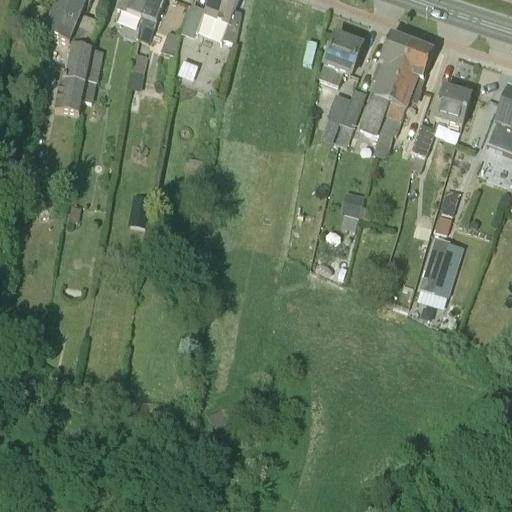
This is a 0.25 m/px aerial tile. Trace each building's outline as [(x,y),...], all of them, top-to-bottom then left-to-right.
[(43,41),(68,51),(88,2),(91,3),(92,0),(60,0),(53,17),(43,41)] [(133,0),(127,18),(141,23),(143,24),(144,20),(150,0),(133,0)] [(176,7),(178,0),(150,0),(144,20),(143,24),(141,23),(137,44),(148,49),(156,28),(165,3),(176,7)] [(239,0),(210,0),(197,35),(221,45),(221,44),(235,49),(241,18),(234,15),(239,0)] [(26,34),(43,41),(53,17),(36,10),(26,34)] [(168,37),(160,57),(175,61),(180,41),(168,37)] [(412,48),(390,39),(376,73),(383,76),(361,133),(378,139),(381,140),(386,119),(412,48)] [(362,50),(335,40),(324,71),(318,85),(338,92),(343,80),(349,83),(362,50)] [(394,140),(400,125),(414,89),(421,92),(433,56),(412,48),(386,119),(381,140),(378,139),(374,160),(387,163),(392,140),(394,140)] [(91,56),(69,52),(66,67),(80,70),(79,75),(87,76),(87,73),(91,56)] [(147,61),(136,59),(132,77),(143,79),(147,61)] [(60,82),(59,87),(84,92),(85,86),(87,76),(79,75),(80,70),(66,67),(63,83),(60,82)] [(99,75),(87,73),(87,76),(85,86),(97,88),(99,75)] [(97,88),(85,86),(82,107),(92,109),(97,88)] [(75,101),(74,107),(81,108),(84,92),(59,87),(57,98),(75,101)] [(471,99),(444,91),(433,125),(462,133),(471,99)] [(352,101),(350,105),(341,129),(353,134),(363,106),(366,99),(354,95),(352,101)] [(508,97),(485,150),(511,160),(511,97),(511,98),(508,97)] [(57,98),(53,114),(79,120),(81,108),(74,107),(75,101),(57,98)] [(339,128),(341,129),(350,105),(336,99),(327,124),(324,133),(336,137),(339,128)] [(425,162),(436,134),(421,129),(411,156),(425,162)] [(420,177),(425,164),(416,161),(411,175),(420,177)] [(207,165),(195,163),(190,163),(187,184),(204,186),(207,165)] [(152,203),(133,199),(130,216),(149,220),(152,203)] [(364,202),(350,199),(341,233),(355,236),(364,202)] [(421,293),(447,302),(462,254),(435,246),(421,293)]
